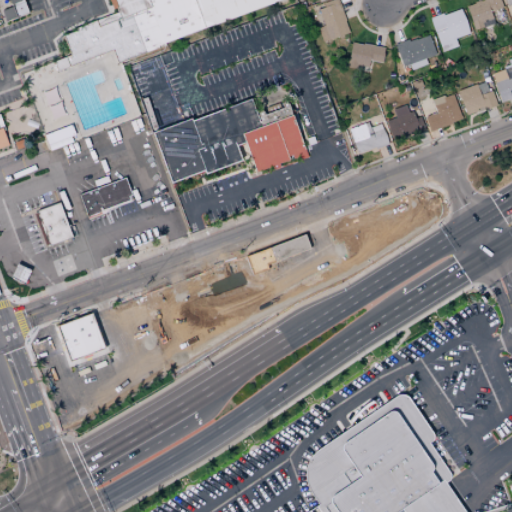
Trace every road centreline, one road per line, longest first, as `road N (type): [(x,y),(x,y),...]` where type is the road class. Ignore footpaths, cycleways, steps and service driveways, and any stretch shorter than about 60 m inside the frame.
road 1 (residential): [(41,311),(511,128)]
road 2 (secondary): [(84,511),(410,306)]
road 3 (secondary): [(473,223),(285,341)]
road 4 (secondary): [(189,403),(50,485)]
